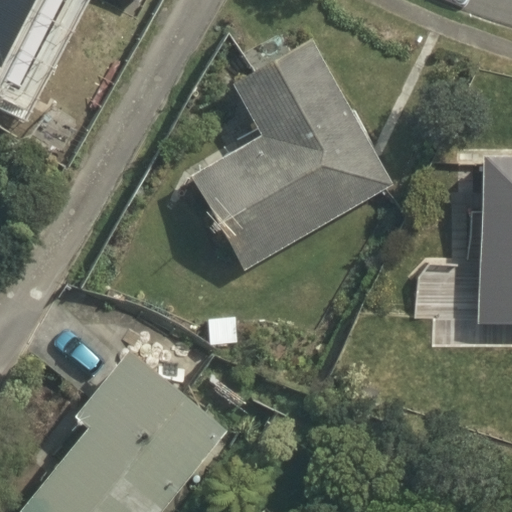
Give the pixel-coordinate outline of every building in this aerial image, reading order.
[(0,0),(0,82),(18,92),(63,0),(0,0)] [(237,270),(386,184),(299,36),(221,83),(251,132),(181,174),(237,270)] [(511,153),(469,153),(469,323),(511,323),(511,153)] [(12,511),(153,511),(221,428),(117,348),(63,412),(78,424),(9,510),(12,511)] [(27,440),(64,395),(39,374),(2,419),(27,440)]
